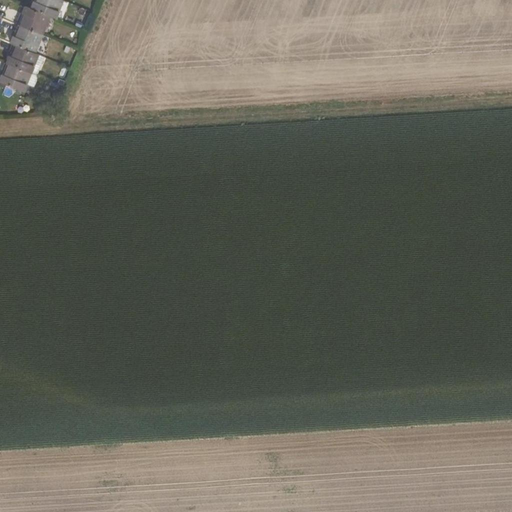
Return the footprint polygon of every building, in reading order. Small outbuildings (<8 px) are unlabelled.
[(34,0),(31,8),(50,16),(55,18),(62,0),(34,0)] [(19,24),(43,34),(50,16),(31,8),(27,6),(19,24)] [(43,34),(19,24),(11,43),(14,44),(36,53),(43,34)] [(36,53),(14,44),(7,63),(31,73),(37,76),(45,57),(36,53)] [(7,63),(0,79),(0,82),(24,92),(31,73),(7,63)]
